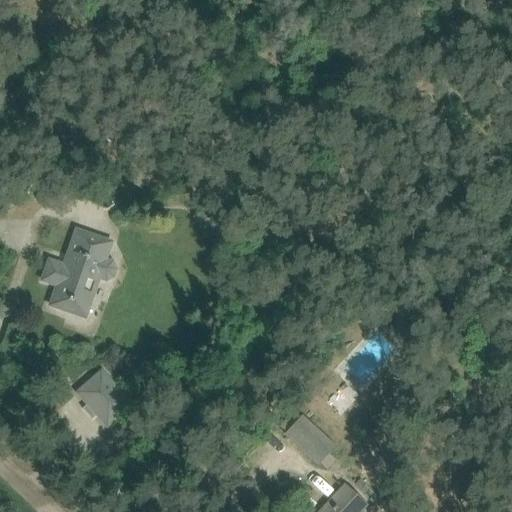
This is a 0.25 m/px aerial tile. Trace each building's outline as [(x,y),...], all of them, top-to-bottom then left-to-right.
[(49,261),(42,281),(58,286),(51,306),(69,313),(72,304),(88,310),(98,281),(100,282),(106,283),(114,280),(117,270),(114,260),(108,258),(114,242),(75,229),(63,265),(49,261)] [(159,358),(143,362),(147,376),(163,371),(159,358)] [(101,372),(78,393),(107,426),(130,405),(101,372)] [(301,417),(284,435),(319,468),(336,449),(301,417)] [(346,487),(322,511),(359,511),(366,506),(346,487)]
